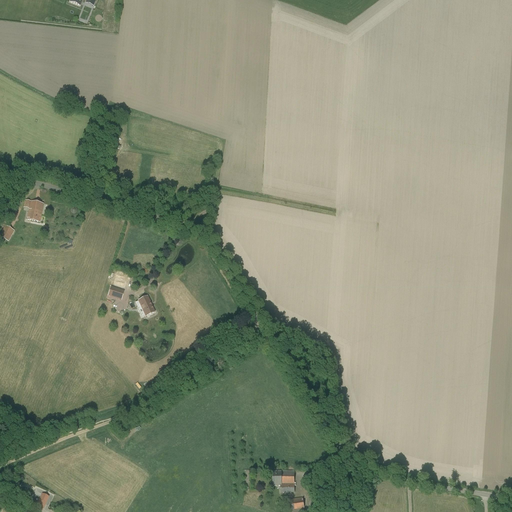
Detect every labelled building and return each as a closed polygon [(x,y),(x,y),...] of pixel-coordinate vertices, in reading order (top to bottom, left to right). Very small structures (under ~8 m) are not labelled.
[(24,207),(29,208),(27,220),(40,223),(44,204),(25,200),(24,207)] [(15,231),(5,225),(0,234),(0,237),(8,242),(15,231)] [(111,287),(108,296),(121,301),(124,291),(111,287)] [(141,298),(141,299),(138,301),(146,317),(155,312),(147,297),(145,298),(144,296),(141,298)] [(282,472),(273,472),(273,486),(281,486),(281,493),(294,493),(294,471),(282,471),(282,472)] [(308,495),(309,507),(318,506),(316,494),(308,495)] [(290,511),(289,511),(305,511),(305,509),(303,498),(288,500),(290,511)]
